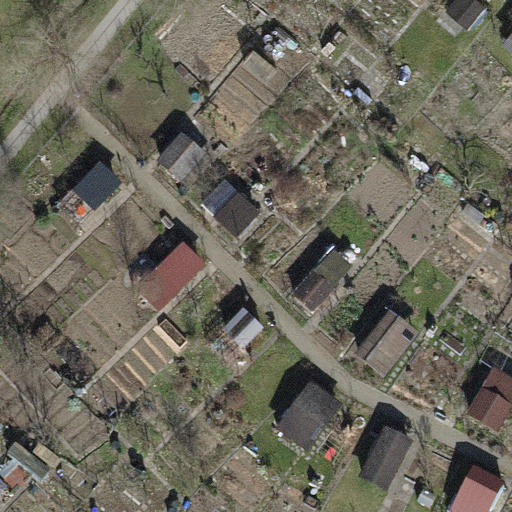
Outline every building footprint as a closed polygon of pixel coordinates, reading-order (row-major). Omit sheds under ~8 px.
[(308,215),(273,177),(254,195),(289,232),(308,215)] [(173,236),(163,251),(195,272),(205,256),(173,236)] [(243,309),(219,334),(242,355),(265,331),(243,309)] [(464,341),(429,320),(414,346),(449,367),(464,341)] [(339,383),(327,406),(354,419),(365,397),(339,383)] [(426,425),(417,445),(448,459),(457,439),(426,425)] [(511,469),(511,470),(498,496),(511,503),(511,469)]
